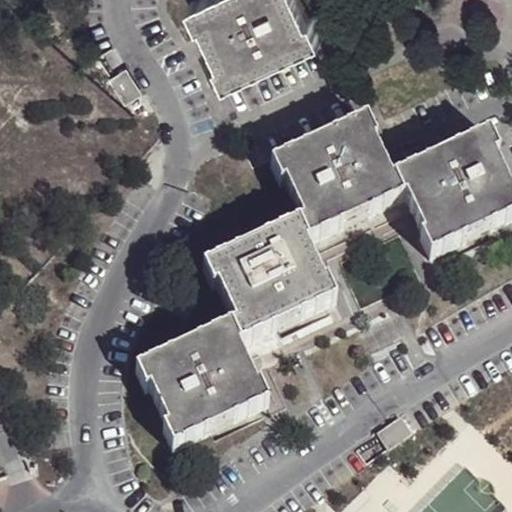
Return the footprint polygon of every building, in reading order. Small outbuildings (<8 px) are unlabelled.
[(196,0),(189,4),(199,23),(204,21),(220,59),(216,61),(225,81),(323,38),(312,16),(309,19),(300,0),(196,0)] [(299,225),(295,227),(307,248),(403,204),(392,182),(389,184),(371,147),(374,145),(364,124),(268,169),(278,191),(282,189),(299,225)] [(486,138),(392,182),(403,204),(407,202),(424,239),(420,240),(430,261),(511,222),(511,197),(511,198),(494,163),(497,160),(486,138)] [(334,308),(324,286),(320,287),(303,250),(307,248),(295,227),(202,271),(213,293),(217,290),(235,327),(230,328),(241,352),(334,308)] [(241,352),(230,328),(134,375),(144,397),(149,396),(164,432),(160,433),(171,455),(267,409),(258,390),(254,391),(237,354),(241,352)]
